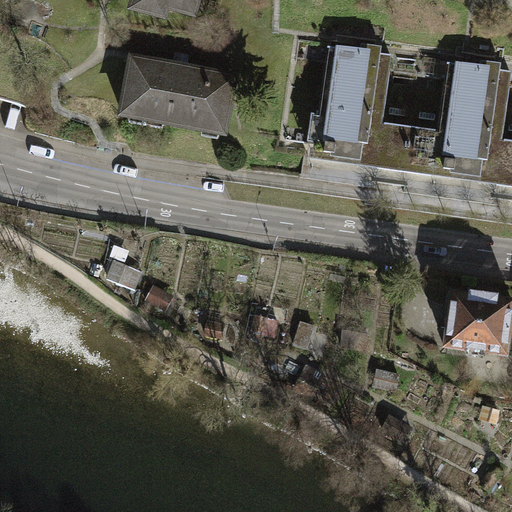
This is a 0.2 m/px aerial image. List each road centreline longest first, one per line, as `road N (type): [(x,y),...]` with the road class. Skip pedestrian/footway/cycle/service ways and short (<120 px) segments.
road 1 (track): [(476,511),(137,320),(0,230)]
road 2 (tertiary): [(0,164),(118,192),(511,250)]
